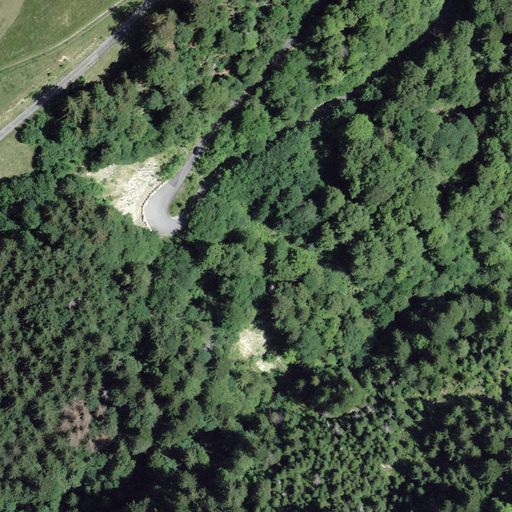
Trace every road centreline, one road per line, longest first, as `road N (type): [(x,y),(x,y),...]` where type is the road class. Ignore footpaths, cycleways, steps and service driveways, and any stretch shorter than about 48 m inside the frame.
road 1 (track): [(451,0),(439,28),(336,103),(222,170),(171,226),(157,217),(160,198),(323,0)]
road 2 (track): [(153,0),(0,135)]
road 3 (track): [(118,0),(0,69)]
